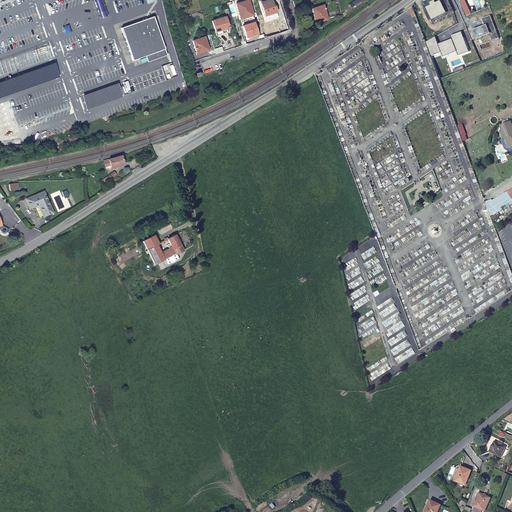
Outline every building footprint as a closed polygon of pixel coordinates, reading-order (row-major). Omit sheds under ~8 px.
[(103,0),(95,0),(102,19),(109,17),(103,0)] [(249,0),(237,4),(242,19),(254,15),(249,0)] [(264,0),(260,1),(264,14),(276,11),(275,5),(273,5),(271,0),(264,0)] [(357,0),(351,4),(354,9),(367,0),(357,0)] [(431,3),(426,6),(432,19),(453,10),(448,0),(438,0),(435,1),(434,0),(431,0),(430,1),(431,3)] [(471,14),(464,0),(463,0),(460,2),(464,9),(467,16),(471,14)] [(325,7),(314,10),(317,20),(318,20),(320,24),(330,21),(325,7)] [(119,26),(131,59),(144,54),(160,49),(162,54),(165,53),(152,15),(147,17),(119,26)] [(498,35),(491,16),(483,19),(486,27),(472,32),(476,40),(482,38),(481,36),(490,33),(492,37),(498,35)] [(226,18),(213,22),(218,36),(224,34),(223,30),(229,29),(226,18)] [(254,23),(243,26),(247,38),(258,35),(254,23)] [(454,42),(464,38),(462,32),(451,36),(453,39),(454,42)] [(439,44),(436,37),(426,43),(431,56),(441,52),(443,57),(448,55),(446,51),(455,48),(457,52),(458,55),(469,51),(464,38),(454,42),(453,39),(439,44)] [(205,38),(194,42),(197,54),(209,51),(205,38)] [(146,60),(162,54),(160,49),(144,54),(146,60)] [(508,137),(511,145),(511,124),(511,121),(501,125),(506,138),(508,137)] [(111,168),(123,163),(121,155),(106,160),(107,161),(104,163),(105,167),(110,165),(111,168)] [(99,183),(103,186),(109,180),(105,177),(99,183)] [(44,216),(53,212),(44,191),(26,199),(30,208),(38,204),(44,216)] [(491,200),(485,203),(490,216),(511,202),(511,201),(511,199),(506,192),(491,200)] [(175,234),(164,240),(166,242),(169,241),(171,246),(175,253),(175,254),(183,250),(175,234)] [(157,243),(158,243),(154,235),(142,241),(154,264),(164,259),(161,252),(157,243)] [(171,246),(161,252),(164,259),(175,253),(171,246)] [(490,448),(501,454),(506,444),(502,441),(499,440),(495,438),(490,448)] [(456,478),(466,482),(471,467),(461,464),(456,478)] [(474,508),(482,511),(484,507),(486,508),(492,494),(481,489),(475,503),(476,503),(474,508)] [(438,511),(442,504),(432,499),(425,511),(438,511)]
